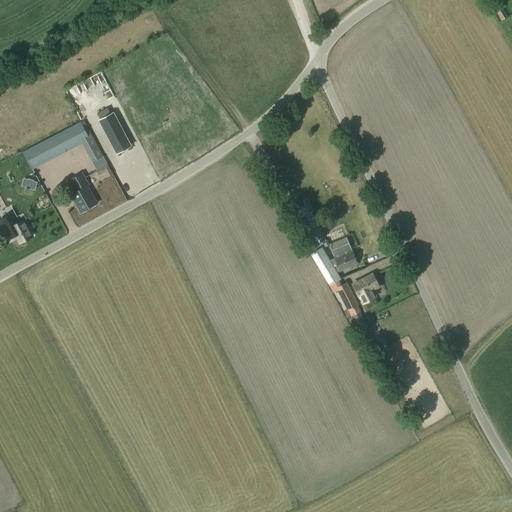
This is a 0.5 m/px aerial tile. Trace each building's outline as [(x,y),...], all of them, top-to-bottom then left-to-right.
[(499,14),(504,22),(511,18),(507,10),(499,14)] [(157,83),(143,91),(163,123),(177,115),(157,83)] [(84,121),(93,118),(85,99),(77,102),(84,121)] [(32,169),(83,142),(89,154),(96,150),(81,122),(23,152),(32,169)] [(101,171),(105,181),(116,177),(113,167),(101,171)] [(82,172),(68,180),(74,192),(70,194),(80,212),(96,203),(87,186),(89,185),(82,172)] [(307,210),(312,208),(308,198),(302,201),(307,210)] [(1,209),(0,209),(0,232),(11,227),(19,243),(32,236),(23,220),(22,221),(20,216),(8,222),(1,209)] [(341,227),(325,234),(330,245),(346,238),(345,237),(347,237),(359,230),(354,221),(342,228),(341,227)] [(346,238),(330,245),(336,260),(331,262),(336,271),(356,263),(346,238)] [(336,271),(331,262),(322,248),(310,255),(312,257),(329,285),(341,278),(336,271)] [(369,290),(376,286),(371,275),(352,285),(362,303),(373,297),(369,290)] [(346,283),(337,287),(350,311),(359,306),(346,283)] [(360,312),(353,316),(360,331),(365,341),(373,337),(360,312)] [(372,327),(376,336),(382,333),(378,325),(372,327)]
